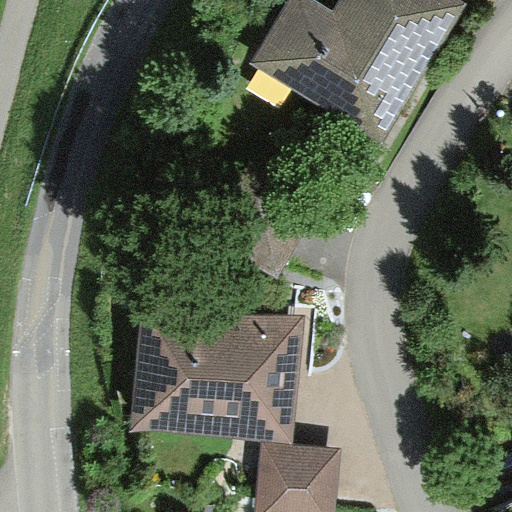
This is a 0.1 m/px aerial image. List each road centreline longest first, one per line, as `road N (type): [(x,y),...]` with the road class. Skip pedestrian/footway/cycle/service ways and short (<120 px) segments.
road 1 (residential): [(435,511),(383,349),(373,295),(380,249),(399,199),(456,102),(511,28)]
road 2 (tertiary): [(45,511),(48,280),(64,197),(87,120),(145,0)]
